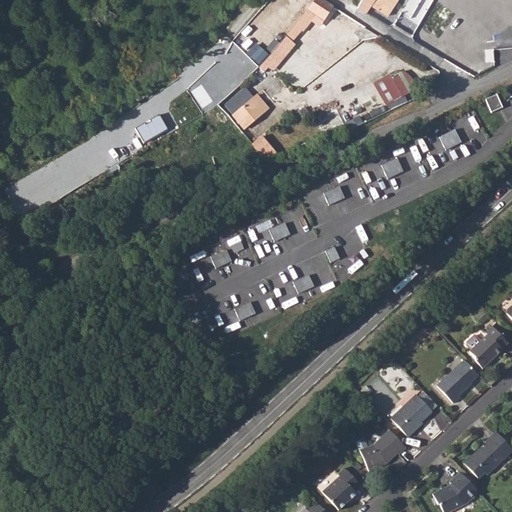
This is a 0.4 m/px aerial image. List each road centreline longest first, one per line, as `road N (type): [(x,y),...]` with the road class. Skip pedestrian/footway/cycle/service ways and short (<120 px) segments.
road 1 (unclassified): [(511,67),(405,118),(105,235),(52,268),(21,324),(0,411)]
road 2 (tertiary): [(511,187),(200,476),(150,511)]
road 3 (residential): [(199,297),(470,163),(511,125)]
road 4 (residential): [(511,378),(394,493)]
